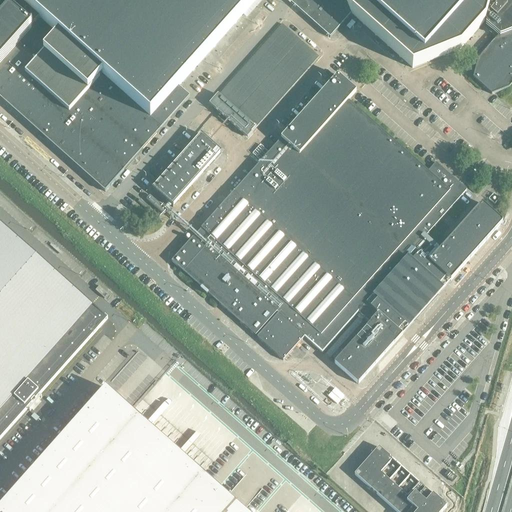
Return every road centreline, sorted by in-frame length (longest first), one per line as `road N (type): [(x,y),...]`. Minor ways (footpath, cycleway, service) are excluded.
road 1 (unclassified): [(0,134),(257,364)]
road 2 (unclassified): [(366,403),(511,235)]
road 3 (unclassified): [(257,364),(324,422),(350,420),(366,403)]
road 4 (unclassified): [(257,364),(324,368),(366,403)]
